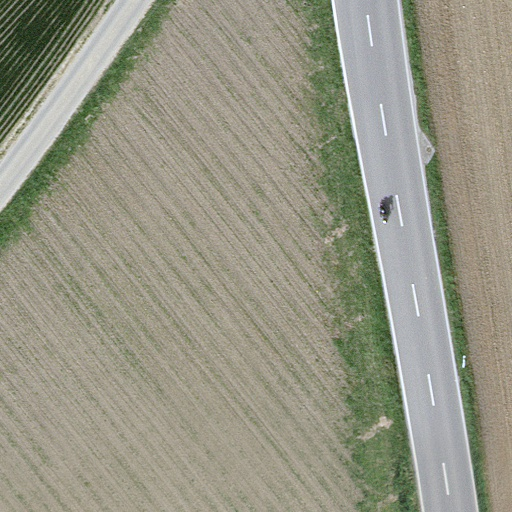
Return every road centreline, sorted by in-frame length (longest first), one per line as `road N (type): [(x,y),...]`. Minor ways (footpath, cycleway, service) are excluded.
road 1 (tertiary): [(441,511),(373,0)]
road 2 (residential): [(0,189),(141,0)]
